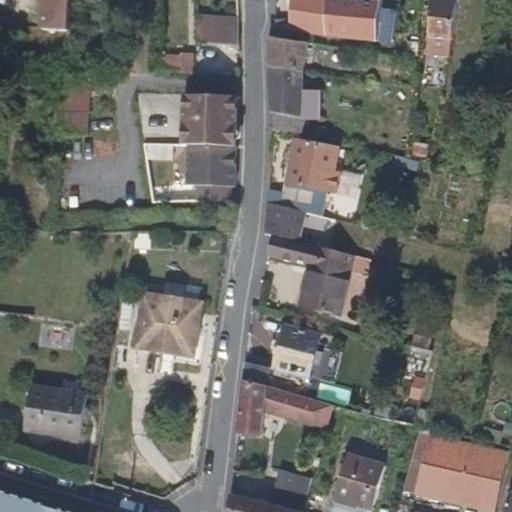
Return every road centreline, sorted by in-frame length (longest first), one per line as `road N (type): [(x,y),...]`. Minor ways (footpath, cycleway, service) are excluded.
road 1 (residential): [(259,0),(251,168),(208,511)]
road 2 (residential): [(0,475),(127,511)]
